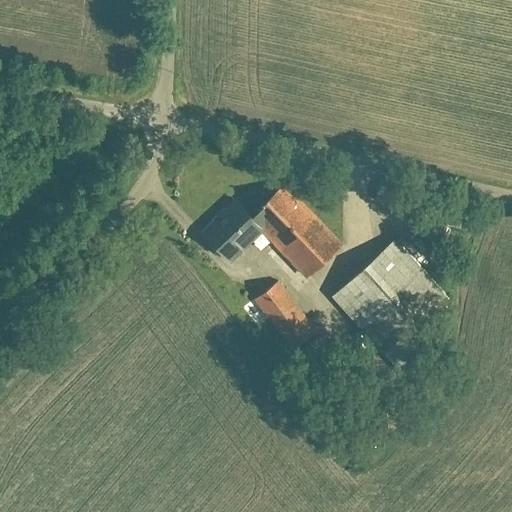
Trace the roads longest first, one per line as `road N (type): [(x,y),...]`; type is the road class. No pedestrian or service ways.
road 1 (residential): [(166,120),(511,197)]
road 2 (residential): [(166,120),(143,171),(100,228),(0,321)]
road 3 (residential): [(166,120),(0,90)]
road 4 (residential): [(166,120),(170,0)]
